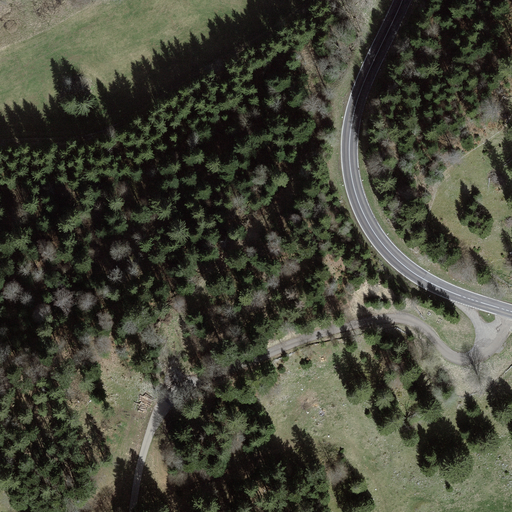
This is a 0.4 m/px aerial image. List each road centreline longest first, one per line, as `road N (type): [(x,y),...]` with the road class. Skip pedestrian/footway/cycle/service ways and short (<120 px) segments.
road 1 (unclassified): [(484,353),(455,358),(422,326),(385,319),(287,344),(201,380),(153,423),(132,511)]
road 2 (secondary): [(462,296),(392,255),(351,179),(354,110),(402,0)]
